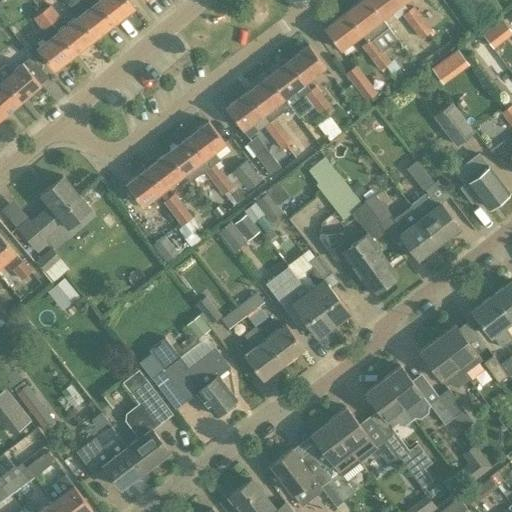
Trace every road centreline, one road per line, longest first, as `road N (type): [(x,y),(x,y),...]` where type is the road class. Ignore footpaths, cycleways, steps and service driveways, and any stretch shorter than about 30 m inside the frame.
road 1 (residential): [(511,228),(384,324),(381,344),(289,415),(265,413),(139,511)]
road 2 (residential): [(66,124),(102,151),(132,145),(300,16),(298,0)]
road 3 (residential): [(205,0),(79,104),(66,124)]
